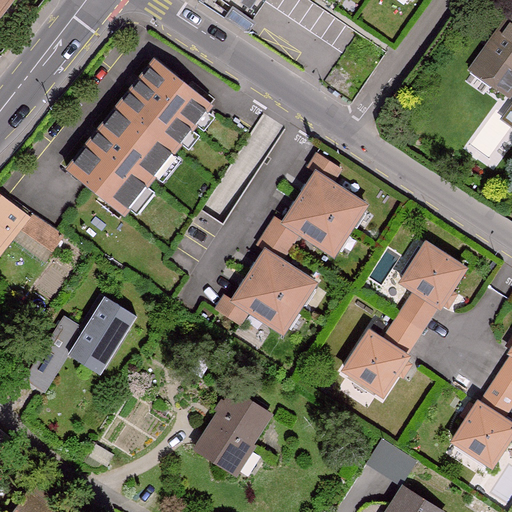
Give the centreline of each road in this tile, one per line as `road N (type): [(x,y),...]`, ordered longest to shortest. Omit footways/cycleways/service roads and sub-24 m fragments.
road 1 (tertiary): [(349,133),(150,0)]
road 2 (tertiary): [(511,237),(349,133)]
road 3 (residential): [(450,0),(349,133)]
road 4 (primary): [(0,120),(100,0)]
road 5 (residential): [(104,511),(0,409)]
